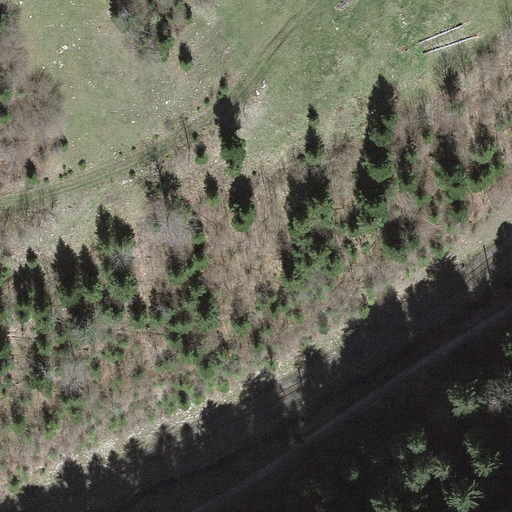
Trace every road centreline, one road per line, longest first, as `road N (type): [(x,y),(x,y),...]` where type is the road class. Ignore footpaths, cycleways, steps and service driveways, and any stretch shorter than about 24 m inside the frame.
road 1 (track): [(311,0),(232,100),(189,131),(70,185),(0,201)]
road 2 (track): [(511,305),(197,511)]
